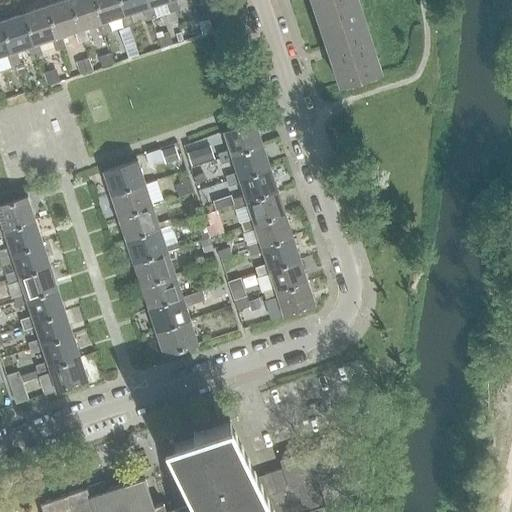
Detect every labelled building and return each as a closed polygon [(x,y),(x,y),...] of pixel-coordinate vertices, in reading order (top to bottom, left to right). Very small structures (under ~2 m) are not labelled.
[(66,0),(60,0),(43,6),(58,49),(62,48),(58,37),(71,33),(74,44),(80,42),(66,0)] [(97,36),(103,34),(91,0),(66,0),(80,42),(85,40),(81,29),(94,25),(97,36)] [(120,29),(126,27),(117,0),(91,0),(103,34),(108,33),(104,21),(116,17),(120,29)] [(143,21),(149,19),(142,0),(117,0),(126,27),(131,25),(127,14),(139,10),(143,21)] [(166,14),(172,12),(167,0),(142,0),(149,19),(153,18),(150,6),(162,2),(166,14)] [(186,0),(189,6),(194,4),(192,0),(167,0),(172,12),(177,10),(173,0),(186,0)] [(358,8),(355,0),(309,0),(316,21),(358,8)] [(52,51),(58,49),(43,6),(20,13),(35,57),(39,55),(35,44),(48,40),(52,51)] [(379,71),(358,8),(316,21),(337,85),(379,71)] [(29,59),(35,57),(20,13),(0,20),(0,27),(12,65),(16,63),(12,52),(25,47),(29,59)] [(211,30),(208,18),(197,22),(201,34),(211,30)] [(6,67),(12,65),(0,27),(0,55),(2,55),(6,67)] [(156,36),(160,49),(173,45),(168,31),(156,36)] [(113,63),(109,52),(98,56),(101,67),(113,63)] [(75,62),(80,74),(92,70),(88,58),(75,62)] [(43,73),(47,86),(59,82),(55,69),(43,73)] [(10,97),(7,87),(0,89),(0,94),(2,100),(10,97)] [(216,154),(218,159),(260,145),(252,122),(221,132),(227,150),(216,154)] [(223,176),(225,182),(268,168),(260,145),(218,159),(219,164),(231,160),(235,173),(223,176)] [(170,162),(179,159),(174,146),(165,149),(170,162)] [(199,149),(187,153),(191,166),(203,162),(199,149)] [(101,171),(109,195),(143,184),(135,160),(101,171)] [(230,199),(232,205),(275,191),(268,168),(225,182),(226,187),(238,183),(242,195),(230,199)] [(109,195),(116,217),(151,206),(143,184),(109,195)] [(216,204),(229,201),(225,185),(212,188),(216,204)] [(238,223),(240,228),(283,213),(275,191),(232,205),(234,210),(246,206),(250,219),(238,223)] [(0,230),(33,220),(25,196),(0,204),(0,230)] [(116,217),(124,240),(158,229),(151,206),(116,217)] [(245,245),(247,250),(290,236),(283,213),(240,228),(242,233),(254,229),(258,241),(245,245)] [(0,255),(40,243),(33,220),(0,230),(0,235),(3,234),(7,247),(0,249),(0,255)] [(204,227),(199,229),(202,240),(208,239),(204,227)] [(166,252),(158,229),(124,240),(131,263),(166,252)] [(298,259),(290,236),(247,250),(249,256),(261,252),(265,264),(253,268),(254,273),(298,259)] [(199,241),(203,254),(212,251),(208,239),(202,240),(199,241)] [(2,274),(4,280),(48,265),(40,243),(0,255),(0,261),(11,257),(15,270),(2,274)] [(131,263),(139,286),(173,274),(166,252),(131,263)] [(262,296),(305,282),(298,259),(254,273),(256,279),(268,275),(272,287),(260,291),(262,296)] [(10,297),(12,302),(55,288),(48,265),(4,280),(6,284),(18,280),(22,293),(10,297)] [(146,308),(181,297),(173,274),(139,286),(146,308)] [(240,278),(227,282),(230,291),(243,287),(240,278)] [(282,316),(313,305),(305,282),(262,296),(264,302),(276,298),(282,316)] [(212,297),(226,293),(223,283),(209,288),(212,297)] [(17,320),(19,325),(63,311),(55,288),(12,302),(13,307),(26,303),(30,316),(17,320)] [(247,301),(246,296),(233,300),(236,310),(249,306),(247,301)] [(154,331),(188,320),(181,297),(146,308),(154,331)] [(258,298),(247,301),(249,306),(250,311),(261,308),(258,298)] [(25,342),(27,348),(70,334),(63,311),(19,325),(21,330),(33,326),(37,338),(25,342)] [(161,355),(196,343),(188,320),(154,331),(161,355)] [(32,365),(34,371),(78,357),(70,334),(27,348),(28,353),(40,349),(44,361),(32,365)] [(54,391),(86,380),(78,357),(34,371),(36,376),(36,377),(42,395),(54,391)] [(336,383),(331,369),(316,374),(321,388),(336,383)] [(19,376),(17,371),(6,374),(15,403),(27,399),(21,382),(19,376)] [(34,371),(19,376),(21,382),(36,377),(36,376),(34,371)] [(253,475),(234,417),(200,428),(200,432),(168,442),(190,507),(175,511),(163,511),(160,503),(152,506),(143,478),(106,490),(103,480),(38,501),(41,511),(304,511),(324,506),(315,479),(334,473),(325,444),(278,460),(280,466),(253,475)]
